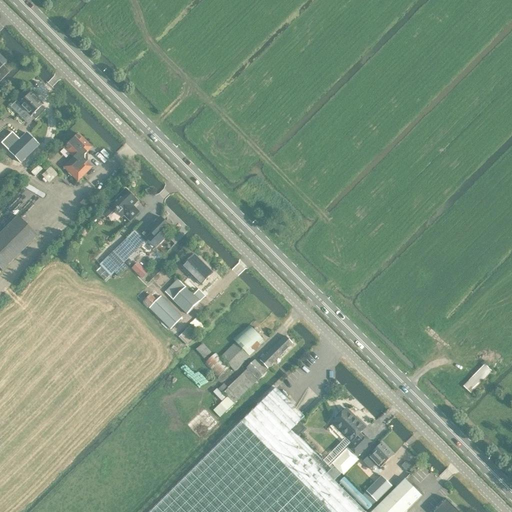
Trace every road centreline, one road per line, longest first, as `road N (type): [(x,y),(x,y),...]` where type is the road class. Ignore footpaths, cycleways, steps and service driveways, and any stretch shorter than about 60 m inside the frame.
road 1 (unclassified): [(506,511),(0,5)]
road 2 (primary): [(19,0),(511,491)]
